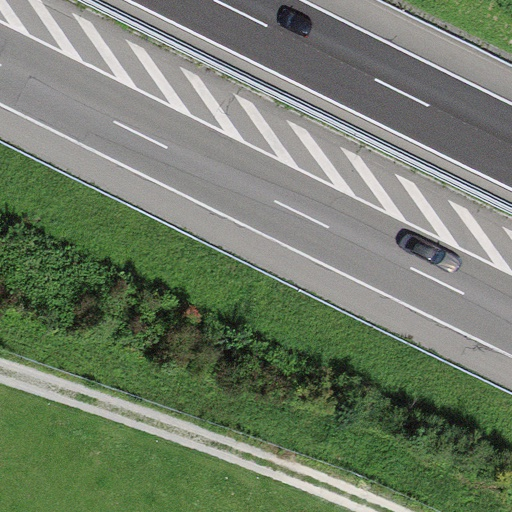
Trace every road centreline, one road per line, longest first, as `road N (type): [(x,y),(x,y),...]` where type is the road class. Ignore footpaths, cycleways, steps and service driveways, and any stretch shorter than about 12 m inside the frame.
road 1 (motorway): [(0,46),(511,298)]
road 2 (track): [(0,361),(381,511)]
road 3 (motorway): [(511,143),(220,0)]
